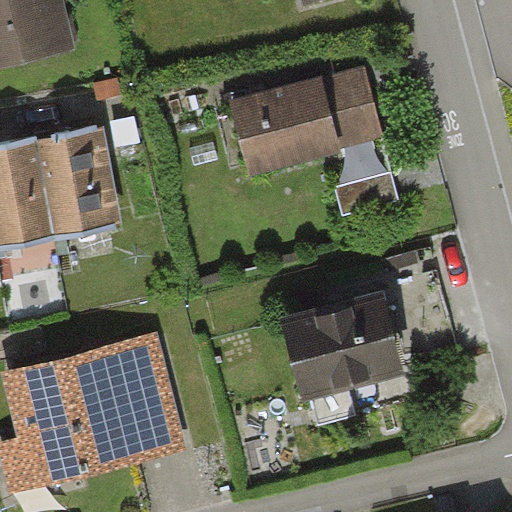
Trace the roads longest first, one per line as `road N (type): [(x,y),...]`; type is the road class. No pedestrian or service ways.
road 1 (residential): [(511,326),(424,0)]
road 2 (residential): [(511,456),(288,511)]
